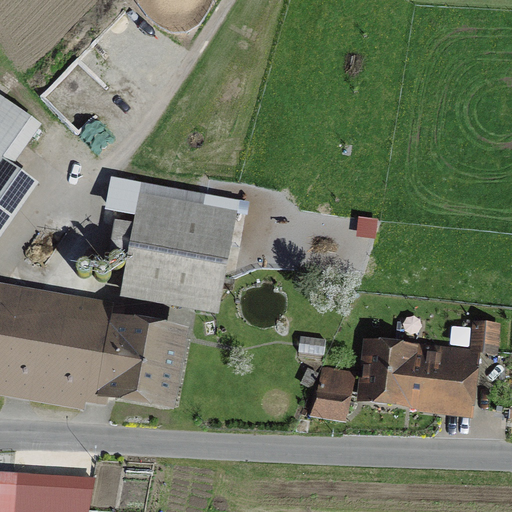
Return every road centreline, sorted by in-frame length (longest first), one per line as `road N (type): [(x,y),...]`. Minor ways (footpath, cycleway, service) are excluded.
road 1 (residential): [(0,438),(511,458)]
road 2 (track): [(228,0),(132,148)]
